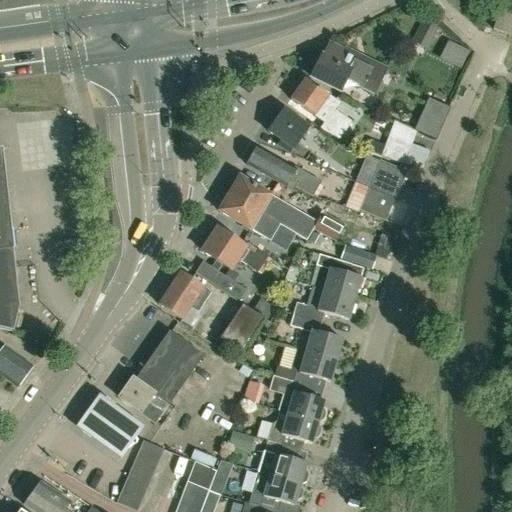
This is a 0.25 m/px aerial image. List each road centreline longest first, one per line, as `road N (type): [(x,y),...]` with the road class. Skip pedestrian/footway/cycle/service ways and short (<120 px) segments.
road 1 (residential): [(329,511),(480,61)]
road 2 (tertiary): [(98,330),(148,263),(156,233),(146,49)]
road 3 (tertiary): [(123,52),(135,247),(98,330)]
road 4 (residential): [(0,122),(15,121),(34,151),(52,289),(98,330)]
road 5 (primary): [(146,49),(274,27),(343,0)]
road 6 (tertiary): [(0,466),(98,330)]
road 7 (primary): [(0,65),(123,52)]
road 8 (primary): [(121,19),(0,37)]
